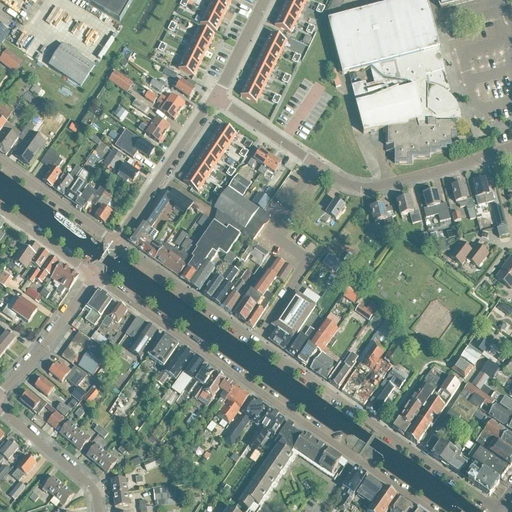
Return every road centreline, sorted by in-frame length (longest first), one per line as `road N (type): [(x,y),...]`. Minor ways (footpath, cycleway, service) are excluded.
road 1 (residential): [(92,275),(357,459)]
road 2 (residential): [(496,508),(258,343)]
road 3 (residential): [(258,343),(308,261),(269,235),(313,164)]
road 4 (residential): [(313,164),(358,188),(492,157)]
road 5 (residential): [(113,242),(215,97)]
road 6 (residential): [(258,343),(113,242)]
road 7 (residential): [(0,393),(92,275)]
road 8 (residential): [(113,242),(0,161)]
road 9 (residential): [(94,489),(0,411)]
